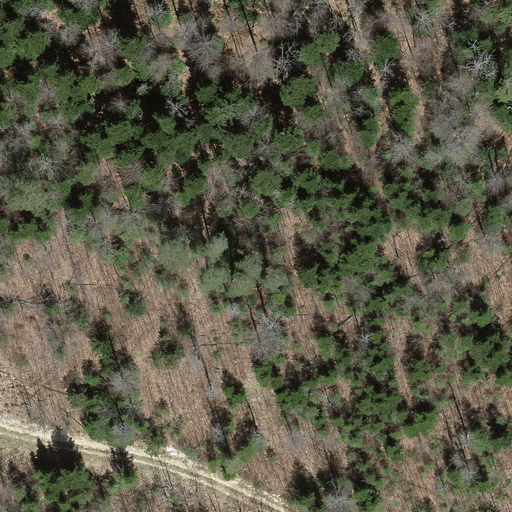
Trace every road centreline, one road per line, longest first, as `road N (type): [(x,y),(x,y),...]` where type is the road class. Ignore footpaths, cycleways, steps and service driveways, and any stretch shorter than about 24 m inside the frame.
road 1 (track): [(276,511),(182,475),(0,434)]
road 2 (track): [(0,67),(170,0)]
